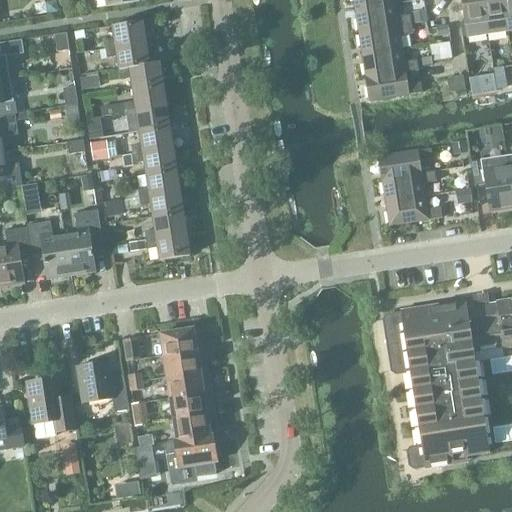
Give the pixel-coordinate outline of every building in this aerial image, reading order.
[(139,0),(105,0),(107,8),(140,3),(139,0)] [(353,0),(355,11),(395,5),(393,0),(353,0)] [(488,37),(482,0),(460,0),(467,40),(488,37)] [(482,0),(486,23),(506,20),(503,0),(482,0)] [(511,0),(503,0),(506,20),(508,34),(511,33),(511,0)] [(359,34),(411,26),(410,16),(397,18),(395,5),(355,11),(359,34)] [(426,13),(414,15),(415,25),(428,23),(427,17),(426,13)] [(106,51),(146,44),(143,22),(112,27),(114,41),(104,42),(106,51)] [(362,56),(402,50),(400,37),(413,35),(411,26),(359,34),(362,56)] [(447,26),(436,28),(437,37),(449,35),(447,26)] [(84,32),(75,33),(76,41),(85,40),(84,32)] [(57,54),(69,52),(67,34),(55,36),(57,54)] [(0,81),(9,80),(6,58),(24,55),(22,41),(0,44),(0,81)] [(119,71),(149,65),(146,44),(106,51),(99,52),(100,60),(117,58),(119,71)] [(406,73),(419,71),(417,61),(404,63),(402,50),(362,56),(366,79),(406,73)] [(432,58),(421,60),(422,68),(433,66),(432,58)] [(133,90),(163,86),(160,63),(149,65),(119,71),(121,79),(131,78),(133,90)] [(503,68),(493,70),(494,75),(496,90),(506,88),(503,68)] [(408,86),(406,73),(366,79),(370,102),(422,94),(421,84),(408,86)] [(99,77),(91,78),(92,89),(100,87),(99,77)] [(463,77),(448,80),(450,92),(465,90),(463,77)] [(479,78),(469,79),(472,96),(482,95),(479,78)] [(13,103),(9,80),(0,81),(0,117),(15,115),(17,115),(15,103),(13,103)] [(126,113),(167,107),(163,86),(133,90),(135,103),(125,105),(115,106),(116,115),(126,113)] [(66,107),(78,105),(75,88),(63,90),(66,107)] [(139,133),(170,128),(167,107),(126,113),(127,122),(137,120),(139,133)] [(17,115),(15,115),(16,123),(28,121),(27,114),(17,115)] [(0,154),(4,154),(1,139),(18,136),(16,123),(15,115),(0,117),(0,154)] [(133,156),(173,150),(170,128),(139,133),(141,146),(131,147),(133,156)] [(102,130),(89,132),(91,140),(103,138),(102,130)] [(83,141),(67,144),(69,155),(85,153),(83,141)] [(107,143),(91,145),(94,162),(110,159),(107,143)] [(466,143),(452,145),(454,156),(468,154),(466,143)] [(146,176),(177,171),(173,150),(133,156),(134,165),(144,163),(146,176)] [(382,182),(422,175),(420,162),(433,160),(431,150),(379,158),(382,182)] [(4,154),(0,154),(0,190),(22,187),(19,165),(6,167),(4,154)] [(131,156),(122,158),(124,168),(132,166),(131,156)] [(490,212),(511,208),(511,196),(506,159),(471,165),(474,188),(486,186),(490,212)] [(139,199),(180,192),(177,171),(146,176),(148,189),(138,190),(139,199)] [(386,204),(425,198),(423,185),(436,183),(435,173),(422,175),(382,182),(386,204)] [(92,176),(82,178),(84,192),(94,190),(92,176)] [(26,203),(41,200),(38,186),(23,188),(26,203)] [(471,202),(469,191),(455,193),(457,204),(471,202)] [(153,218),(183,214),(180,192),(139,199),(141,207),(151,206),(153,218)] [(111,193),(103,195),(104,203),(113,202),(111,193)] [(425,198),(386,204),(390,227),(442,219),(440,210),(427,212),(425,198)] [(107,216),(124,213),(123,211),(133,209),(132,201),(105,205),(107,216)] [(65,238),(71,277),(95,273),(92,254),(104,253),(98,212),(75,215),(78,236),(65,238)] [(146,242),(187,235),(183,214),(153,218),(155,231),(145,233),(146,242)] [(71,277),(65,238),(53,240),(50,223),(27,227),(28,229),(32,256),(33,264),(45,262),(48,281),(71,277)] [(20,258),(32,256),(28,229),(5,233),(7,247),(0,247),(0,287),(0,288),(24,285),(20,258)] [(124,233),(110,235),(112,247),(126,245),(124,233)] [(187,235),(146,242),(147,248),(147,250),(157,248),(159,262),(190,257),(187,235)] [(146,242),(130,244),(132,253),(147,250),(147,248),(146,242)] [(511,300),(496,303),(497,305),(467,309),(466,302),(400,312),(401,315),(397,315),(406,374),(410,373),(422,448),(418,448),(421,468),(425,468),(425,470),(454,466),(453,460),(490,454),(474,353),(503,349),(503,350),(511,348),(511,300)] [(164,358),(205,352),(204,344),(201,344),(199,332),(194,333),(194,330),(160,335),(164,358)] [(127,363),(140,361),(137,339),(123,341),(127,363)] [(167,380),(206,374),(204,359),(206,359),(205,352),(164,358),(167,380)] [(110,379),(107,364),(79,368),(84,404),(112,400),(114,414),(129,412),(123,377),(110,379)] [(171,402),(212,396),(210,386),(208,387),(206,374),(167,380),(171,402)] [(129,386),(143,384),(142,375),(128,377),(129,386)] [(60,400),(60,399),(57,380),(27,384),(34,425),(36,440),(57,437),(57,435),(77,432),(76,421),(75,421),(71,399),(60,400)] [(143,384),(129,386),(130,394),(144,391),(143,384)] [(174,424),(213,418),(210,402),(213,401),(212,396),(171,402),(174,424)] [(145,404),(132,406),(134,419),(147,417),(145,404)] [(4,421),(2,409),(0,409),(0,451),(17,449),(19,449),(23,448),(24,448),(19,419),(4,421)] [(175,446),(214,440),(219,439),(217,429),(215,429),(213,418),(174,424),(177,442),(174,443),(175,446)] [(153,446),(150,428),(136,430),(139,448),(152,446),(153,446)] [(214,440),(175,446),(178,469),(217,463),(214,440)] [(66,476),(80,474),(75,445),(62,447),(66,476)] [(138,463),(154,460),(152,446),(135,449),(138,463)] [(138,484),(128,485),(130,497),(140,496),(138,484)]
